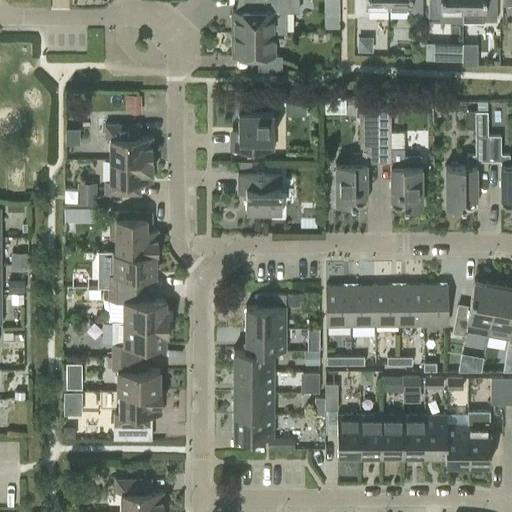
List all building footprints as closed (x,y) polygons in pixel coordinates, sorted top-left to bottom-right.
[(286,31),(286,17),(286,10),(299,10),(298,0),(235,0),(232,11),(232,34),(274,34),(274,31),(286,31)] [(338,26),(338,0),(323,0),(324,26),(338,26)] [(354,0),(354,17),(368,17),(368,9),(388,9),(388,0),(354,0)] [(388,0),(388,9),(409,9),(409,17),(422,17),(422,0),(388,0)] [(442,14),(462,14),(462,0),(428,0),(428,21),(442,21),(442,14)] [(462,0),(462,14),(483,14),(483,21),(496,21),(496,0),(462,0)] [(274,56),(274,34),(232,34),(232,57),(258,57),(258,71),(282,71),(282,56),(274,56)] [(463,57),(464,41),(428,40),(428,56),(463,57)] [(130,92),(129,109),(143,110),(144,93),(130,92)] [(327,95),(326,109),(348,110),(348,96),(327,95)] [(388,105),(389,101),(377,101),(377,108),(378,159),(390,158),(390,206),(422,206),(422,166),(420,166),(420,153),(404,153),(404,146),(391,146),(390,109),(390,105),(388,105)] [(306,102),(285,102),(285,114),(306,114),(306,102)] [(378,159),(377,108),(359,108),(359,150),(355,150),(352,153),(352,163),(335,163),(336,203),(354,203),(357,205),(362,205),(364,203),(366,203),(366,159),(378,159)] [(476,162),(487,162),(486,133),(486,109),(464,109),(464,126),(475,127),(475,155),(466,155),(466,166),(445,166),(446,206),(476,206),(476,162)] [(273,113),(238,113),(238,136),(230,137),(230,150),(273,150),(273,113)] [(109,138),(109,160),(152,160),(152,137),(134,137),(134,125),(104,125),(104,117),(97,118),(98,133),(100,135),(104,135),(104,138),(109,138)] [(500,133),(486,133),(487,162),(500,161),(500,205),(511,205),(511,165),(510,165),(510,152),(500,152),(500,133)] [(109,181),(103,181),(103,193),(139,193),(139,183),(152,183),(152,160),(109,160),(109,181)] [(246,211),(281,211),(281,174),(238,174),(238,188),(246,188),(246,211)] [(146,229),(146,221),(152,221),(152,213),(110,213),(110,231),(115,231),(115,252),(156,252),(156,253),(158,253),(158,229),(146,229)] [(123,300),(123,322),(168,322),(168,309),(166,309),(166,299),(144,299),(144,275),(156,275),(156,253),(156,252),(115,252),(113,252),(113,274),(108,274),(108,300),(123,300)] [(467,320),(488,323),(496,284),(474,280),(469,310),(457,308),(452,333),(464,335),(467,320)] [(508,339),(507,343),(511,343),(511,287),(496,284),(488,323),(489,323),(487,335),(508,339)] [(374,285),(350,286),(350,326),(374,325),(374,285)] [(398,325),(398,285),(374,285),(374,325),(398,325)] [(422,285),(398,285),(398,325),(422,325),(422,285)] [(447,285),(422,285),(422,325),(447,325),(447,285)] [(326,326),(350,326),(350,286),(326,286),(326,326)] [(278,291),(278,303),(246,303),(246,328),(286,329),(286,303),(284,303),(284,291),(278,291)] [(166,345),(166,335),(168,335),(168,322),(123,322),(112,322),(112,357),(148,357),(148,345),(166,345)] [(322,351),(321,325),(309,325),(310,351),(322,351)] [(246,328),(246,349),(246,350),(274,350),(274,351),(285,351),(286,329),(246,328)] [(234,349),(233,371),(273,372),(274,351),(274,350),(246,350),(246,349),(234,349)] [(462,351),(461,368),(484,369),(485,353),(462,351)] [(399,354),(386,354),(386,362),(399,362),(399,354)] [(411,354),(399,354),(399,362),(411,362),(411,354)] [(117,393),(119,393),(159,392),(159,391),(159,369),(148,369),(148,357),(112,357),(112,370),(117,370),(117,393)] [(511,358),(505,359),(503,371),(511,370),(511,358)] [(67,386),(84,386),(84,360),(67,360),(67,386)] [(321,389),(321,371),(304,370),(303,389),(321,389)] [(233,371),(233,393),(273,393),(273,372),(233,371)] [(442,385),(442,373),(424,374),(424,385),(442,385)] [(446,387),(462,386),(462,375),(446,375),(446,387)] [(511,376),(502,377),(502,403),(511,403),(511,376)] [(502,377),(490,377),(490,403),(502,403),(502,377)] [(423,399),(423,380),(405,380),(405,398),(423,399)] [(324,395),(324,409),(337,409),(337,382),(325,382),(324,395)] [(114,413),(114,427),(149,427),(149,415),(162,415),(161,391),(159,391),(159,392),(119,393),(119,413),(114,413)] [(82,415),(82,393),(65,393),(65,415),(82,415)] [(233,393),(233,415),(273,415),(273,393),(233,393)] [(324,409),(324,395),(314,395),(314,413),(324,413),(324,409)] [(467,409),(467,423),(467,463),(489,463),(489,423),(488,423),(488,409),(467,409)] [(380,414),(359,415),(359,454),(380,454),(380,414)] [(402,454),(402,414),(380,414),(380,454),(402,454)] [(424,414),(402,414),(402,454),(424,454),(424,414)] [(446,414),(424,414),(424,454),(445,454),(446,424),(446,414)] [(273,435),(273,415),(233,415),(233,434),(273,435)] [(337,455),(359,454),(359,415),(336,415),(337,455)] [(467,463),(467,423),(446,424),(445,454),(445,464),(467,463)] [(268,435),(267,447),(294,447),(294,435),(268,435)] [(162,511),(163,491),(151,491),(151,479),(116,479),(116,493),(121,493),(120,511),(162,511)]
